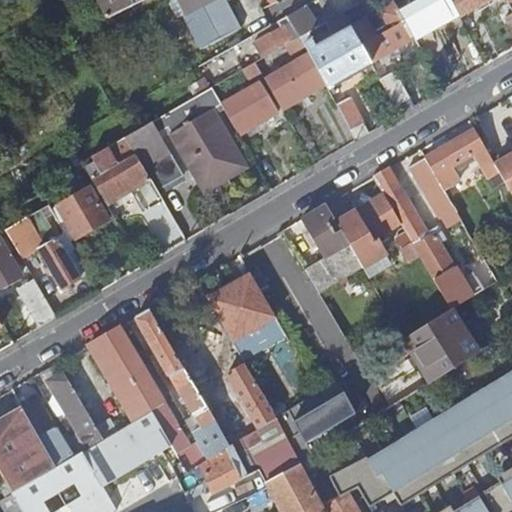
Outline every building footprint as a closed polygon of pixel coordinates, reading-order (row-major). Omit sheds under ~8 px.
[(99,0),(108,19),(146,0),(99,0)] [(177,0),(171,0),(168,2),(178,20),(186,16),(177,0)] [(177,0),(186,16),(215,0),(177,0)] [(418,0),(405,8),(403,4),(396,7),(414,40),(419,48),(434,39),(431,34),(459,18),(448,0),(418,0)] [(448,0),(459,18),(489,0),(448,0)] [(396,7),(394,4),(379,13),(386,26),(358,41),(371,64),(414,40),(396,7)] [(305,8),(287,18),(288,19),(291,25),(262,41),(270,56),(300,39),(308,34),(317,29),(305,8)] [(241,36),(241,13),(194,12),(194,36),(241,36)] [(352,30),(343,14),(328,22),(337,38),(352,30)] [(358,41),(352,30),(337,38),(334,40),(342,53),(331,59),(325,47),(318,51),(308,34),(300,39),(309,56),(326,87),(332,97),(336,94),(332,87),(371,64),(358,41)] [(228,63),(235,76),(242,72),(250,67),(244,55),(228,63)] [(275,75),(265,81),(283,111),(326,87),(309,56),(295,64),(302,77),(282,88),(275,75)] [(250,67),(242,72),(248,82),(261,75),(255,64),(250,67)] [(302,77),(295,64),(275,75),(282,88),(302,77)] [(395,71),(380,80),(394,107),(409,98),(395,71)] [(260,83),(222,106),(223,106),(240,136),(278,114),(260,83)] [(131,148),(136,156),(158,194),(184,179),(159,136),(168,131),(195,177),(215,166),(225,182),(246,170),(213,112),(223,106),(222,106),(212,89),(126,139),(131,148)] [(350,99),(337,106),(351,133),(364,126),(350,99)] [(499,173),(494,165),(474,131),(474,130),(425,159),(436,177),(473,155),(487,179),(499,173)] [(126,139),(115,145),(120,154),(131,148),(126,139)] [(108,149),(82,164),(95,186),(104,202),(131,187),(133,191),(137,196),(140,194),(149,209),(162,201),(158,194),(136,156),(117,166),(108,149)] [(499,173),(511,194),(511,154),(494,165),(499,173)] [(446,220),(457,214),(436,177),(425,159),(410,168),(439,217),(443,215),(446,220)] [(46,184),(33,161),(22,167),(36,190),(38,188),(46,184)] [(215,166),(195,177),(205,193),(225,182),(215,166)] [(389,169),(374,178),(384,196),(401,225),(405,231),(420,257),(452,310),(497,282),(466,228),(454,235),(470,262),(471,261),(481,276),(465,286),(441,245),(447,241),(441,232),(429,238),(389,169)] [(109,221),(113,218),(107,206),(104,202),(95,186),(89,189),(109,221)] [(131,187),(104,202),(107,206),(133,191),(131,187)] [(109,221),(89,189),(57,207),(76,240),(109,221)] [(384,196),(337,223),(363,269),(375,290),(398,276),(385,254),(380,257),(371,242),(401,225),(384,196)] [(4,231),(22,260),(38,250),(62,291),(89,275),(48,205),(4,231)] [(326,259),(306,270),(320,294),(363,269),(337,223),(326,206),(303,220),(310,233),(304,237),(312,250),(318,246),(326,259)] [(420,257),(405,231),(395,237),(411,263),(420,257)] [(0,289),(22,277),(0,240),(0,289)] [(250,274),(207,299),(233,343),(276,317),(250,274)] [(17,291),(39,329),(57,318),(34,281),(17,291)] [(185,326),(169,299),(150,310),(166,337),(185,326)] [(199,444),(209,460),(231,447),(211,414),(166,337),(150,310),(137,318),(203,431),(194,436),(199,444)] [(452,310),(409,337),(436,381),(479,354),(452,310)] [(151,412),(172,446),(174,449),(185,446),(180,430),(119,328),(106,336),(151,412)] [(106,336),(91,345),(136,422),(151,412),(106,336)] [(403,341),(430,385),(434,382),(436,381),(409,337),(405,340),(403,341)] [(74,355),(58,364),(103,441),(118,432),(74,355)] [(70,454),(38,400),(22,409),(56,469),(103,441),(58,364),(42,373),(84,445),(70,454)] [(259,430),(277,419),(246,366),(228,377),(237,394),(232,397),(242,415),(248,412),(255,424),(258,430),(259,430)] [(511,372),(368,461),(363,452),(343,463),(358,489),(368,506),(392,492),(400,506),(511,437),(511,372)] [(38,400),(27,382),(11,391),(12,392),(22,409),(38,400)] [(355,415),(343,393),(293,422),(288,412),(277,419),(300,463),(311,456),(306,444),(355,415)] [(226,405),(211,414),(231,447),(238,442),(245,438),(242,432),(226,405)] [(56,469),(22,409),(0,422),(0,472),(13,495),(56,469)] [(103,441),(56,469),(13,495),(23,511),(97,511),(111,504),(103,488),(172,446),(151,412),(136,422),(118,432),(103,441)] [(281,511),(325,511),(324,508),(300,463),(277,419),(259,430),(283,475),(268,483),(281,511)] [(251,435),(258,430),(255,424),(242,432),(245,438),(251,435)] [(261,470),(268,483),(283,475),(259,430),(258,430),(251,435),(255,441),(241,449),(238,442),(231,447),(209,460),(200,467),(204,475),(252,451),(261,470)] [(245,438),(238,442),(241,449),(255,441),(251,435),(245,438)] [(179,457),(182,462),(189,473),(200,467),(209,460),(199,444),(179,457)] [(214,494),(261,470),(252,451),(204,475),(214,494)] [(172,467),(177,477),(178,480),(189,473),(182,462),(172,467)] [(491,490),(504,511),(511,507),(511,469),(498,478),(502,484),(491,490)] [(358,489),(324,508),(325,511),(371,511),(368,506),(358,489)] [(504,511),(491,490),(486,493),(497,511),(504,511)] [(497,511),(486,493),(457,511),(453,506),(442,511),(497,511)] [(23,511),(13,495),(0,502),(0,504),(4,511),(23,511)]
